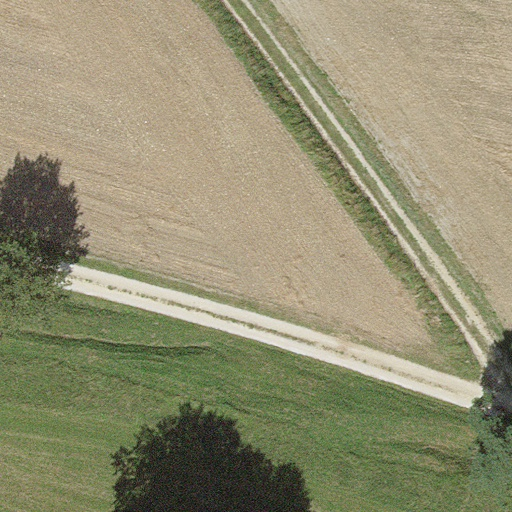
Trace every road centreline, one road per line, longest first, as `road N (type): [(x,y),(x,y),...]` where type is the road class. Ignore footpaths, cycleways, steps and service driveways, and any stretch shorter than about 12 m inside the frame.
road 1 (track): [(511,413),(219,314),(0,258)]
road 2 (track): [(509,412),(463,328),(222,0)]
